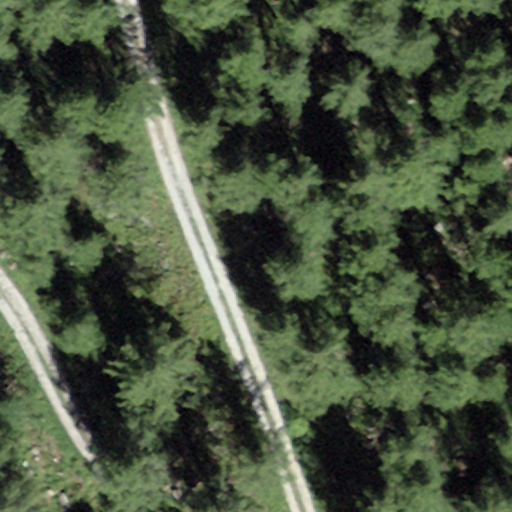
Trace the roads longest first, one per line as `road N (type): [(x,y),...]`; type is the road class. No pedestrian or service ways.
road 1 (track): [(292,511),(106,0)]
road 2 (track): [(0,314),(130,511)]
